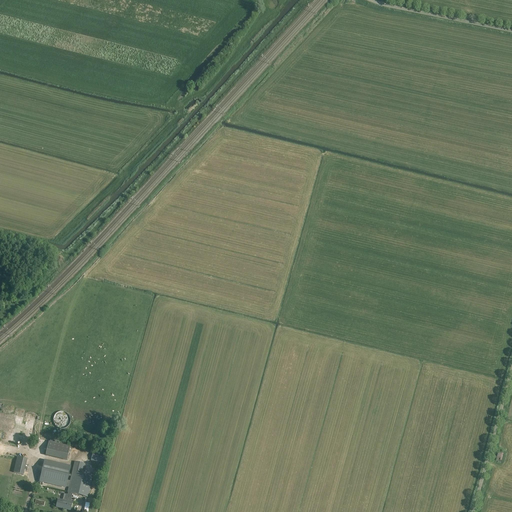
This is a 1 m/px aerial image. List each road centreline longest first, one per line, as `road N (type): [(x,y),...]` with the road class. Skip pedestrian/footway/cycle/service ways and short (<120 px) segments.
road 1 (unclassified): [(474,511),(511,371)]
road 2 (unclassified): [(511,31),(370,0)]
